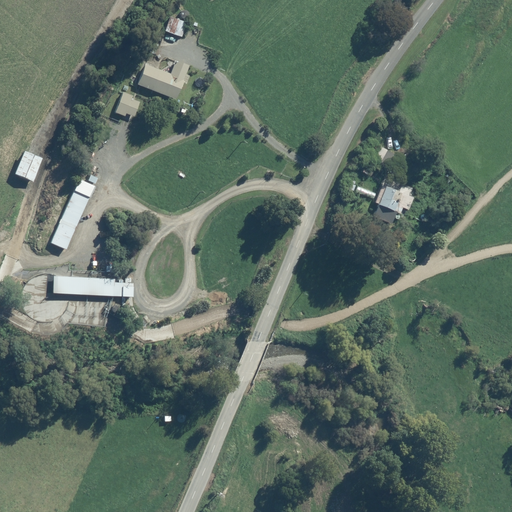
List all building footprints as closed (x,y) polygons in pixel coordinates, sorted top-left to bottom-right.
[(185,23),(168,17),(163,32),(181,37),(185,23)] [(136,85),(137,85),(175,100),(182,84),(186,85),(190,76),(186,75),(188,68),(174,62),(169,74),(145,65),(140,79),(132,76),(128,85),(135,88),(136,85)] [(132,97),(121,92),(113,113),(124,117),(125,114),(133,117),(139,103),(131,100),(132,97)] [(377,144),(366,166),(363,164),(359,171),(369,176),(373,169),(382,174),(393,153),(377,144)] [(42,159),(23,151),(13,174),(32,182),(42,159)] [(78,180),(74,190),(62,186),(57,198),(68,202),(51,244),(66,250),(87,198),(88,199),(93,186),(78,180)] [(373,202),(377,204),(372,216),(390,223),(395,212),(404,215),(412,195),(408,194),(411,187),(400,183),(397,189),(381,183),(373,202)] [(131,298),(131,283),(115,283),(115,278),(53,276),(52,295),(131,298)]
